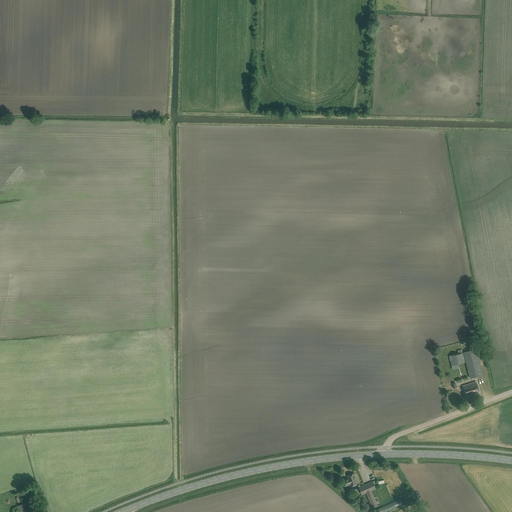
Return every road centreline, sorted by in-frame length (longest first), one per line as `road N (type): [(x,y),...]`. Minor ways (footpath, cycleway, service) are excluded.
road 1 (secondary): [(121,511),(236,474),(383,454)]
road 2 (residential): [(511,391),(397,435),(383,454)]
road 3 (secondary): [(511,460),(383,454)]
